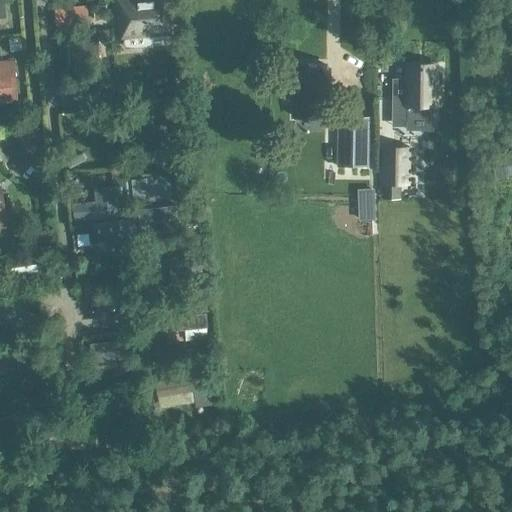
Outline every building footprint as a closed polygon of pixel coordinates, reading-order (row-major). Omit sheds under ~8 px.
[(0,0),(0,19),(8,19),(6,0),(0,0)] [(153,38),(153,41),(174,39),(173,20),(169,20),(167,0),(136,3),(135,0),(133,0),(120,1),(123,40),(153,38)] [(87,6),(55,9),(58,31),(89,28),(87,6)] [(97,36),(69,39),(72,67),(100,64),(97,36)] [(0,104),(17,103),(14,63),(0,63),(0,104)] [(326,85),(326,65),(295,64),(295,81),(286,81),(286,100),(295,100),(294,117),(307,117),(307,118),(312,118),(312,117),(325,118),(326,97),(326,85)] [(407,98),(392,98),(392,121),(416,121),(416,118),(435,119),(435,105),(439,105),(440,90),(436,90),(436,66),(407,66),(407,98)] [(372,105),(384,106),(386,72),(375,71),(372,105)] [(117,108),(60,114),(67,174),(124,168),(121,142),(119,129),(117,108)] [(339,118),(338,166),(370,166),(370,118),(339,118)] [(166,127),(119,129),(121,142),(167,140),(166,127)] [(384,146),(383,200),(402,200),(402,183),(408,184),(409,146),(384,146)] [(478,174),(489,173),(487,151),(476,153),(478,174)] [(495,181),(511,178),(511,153),(492,156),(495,181)] [(170,177),(133,181),(135,200),(135,201),(137,200),(139,200),(171,197),(170,177)] [(97,202),(75,204),(77,221),(125,216),(122,186),(96,189),(97,202)] [(375,189),(359,190),(360,221),(376,220),(375,189)] [(207,200),(128,205),(129,218),(132,246),(211,240),(207,200)] [(94,228),(91,232),(92,241),(96,244),(107,243),(108,256),(130,253),(127,223),(127,224),(94,228)] [(35,261),(2,266),(7,291),(58,282),(54,257),(51,258),(54,239),(48,233),(40,236),(35,261)] [(200,245),(170,247),(171,256),(174,288),(203,286),(201,254),(200,245)] [(155,249),(145,250),(146,268),(157,267),(155,249)] [(106,277),(85,280),(87,297),(126,291),(122,266),(105,269),(106,277)] [(215,289),(151,295),(156,332),(159,374),(222,364),(217,305),(215,289)] [(22,291),(0,294),(0,328),(28,324),(22,291)] [(125,340),(91,344),(93,363),(127,358),(125,340)] [(0,374),(6,374),(6,378),(20,376),(22,388),(47,385),(43,361),(19,365),(17,352),(0,354),(0,374)] [(194,383),(158,389),(161,408),(197,402),(197,406),(211,404),(211,400),(209,389),(217,388),(215,380),(208,381),(194,383)] [(25,393),(15,394),(18,410),(44,406),(43,395),(26,398),(25,393)] [(107,448),(110,448),(156,441),(152,407),(142,409),(143,414),(133,415),(129,419),(130,431),(105,434),(107,448)] [(0,418),(0,451),(16,449),(11,417),(0,418)]
